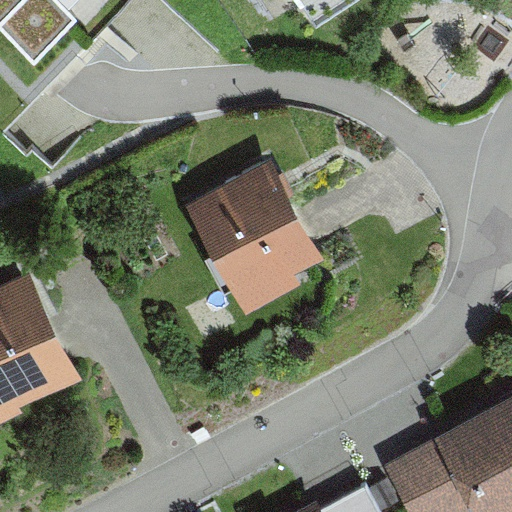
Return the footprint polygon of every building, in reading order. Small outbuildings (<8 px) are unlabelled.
[(0,0),(0,28),(35,63),(80,17),(61,0),(0,0)] [(297,0),(316,28),(358,0),(297,0)] [(327,259),(273,160),(188,206),(247,313),(303,283),(298,274),(327,259)] [(81,378),(31,275),(0,289),(0,425),(25,413),(22,406),(81,378)] [(511,511),(511,398),(388,464),(413,511),(467,511),(475,508),(476,511),(511,511)] [(381,511),(368,487),(324,511),(319,502),(300,511),(381,511)]
